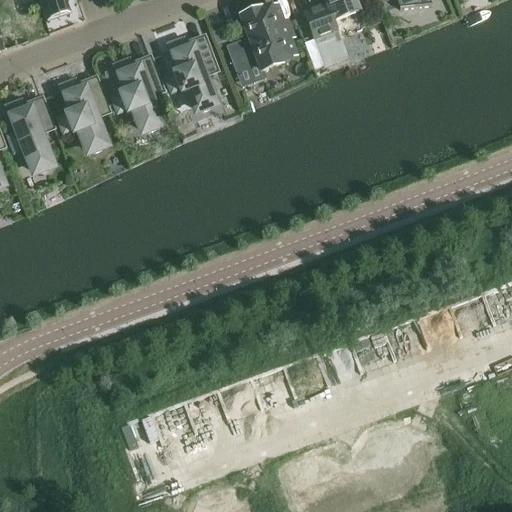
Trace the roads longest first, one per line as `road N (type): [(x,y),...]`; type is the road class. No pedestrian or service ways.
road 1 (tertiary): [(0,357),(511,166)]
road 2 (tertiary): [(0,73),(185,0)]
